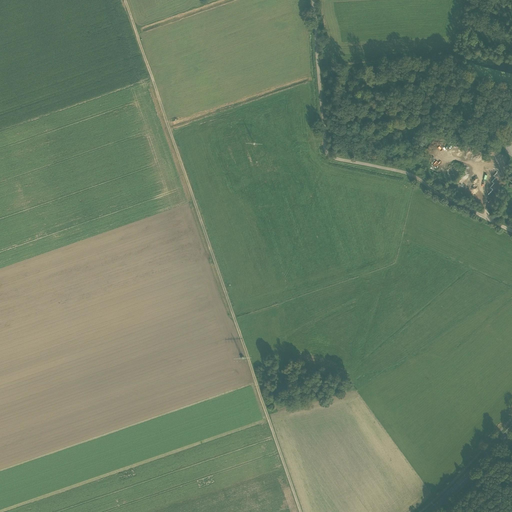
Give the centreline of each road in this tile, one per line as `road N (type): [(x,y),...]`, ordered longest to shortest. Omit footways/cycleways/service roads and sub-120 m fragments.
road 1 (track): [(300,511),(126,0)]
road 2 (track): [(511,233),(415,176),(331,158),(314,0)]
